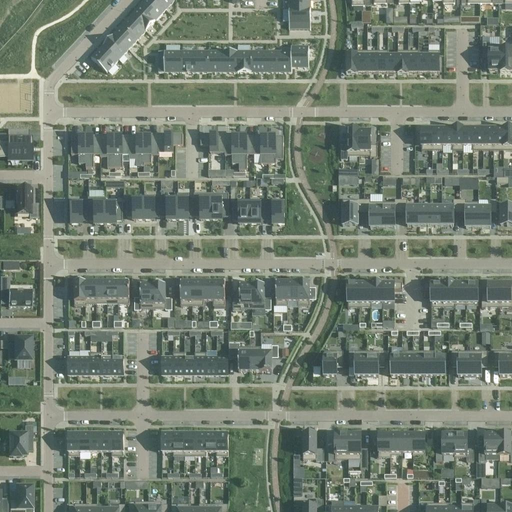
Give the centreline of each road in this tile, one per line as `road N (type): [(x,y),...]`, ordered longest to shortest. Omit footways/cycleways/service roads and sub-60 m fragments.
road 1 (residential): [(49,265),(511,264)]
road 2 (residential): [(511,112),(49,112)]
road 3 (residential): [(511,415),(50,416)]
